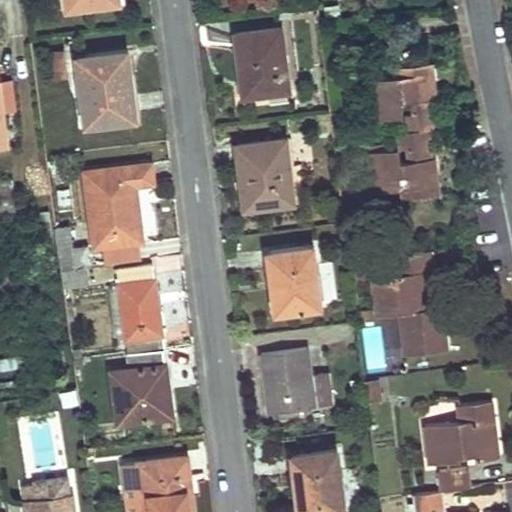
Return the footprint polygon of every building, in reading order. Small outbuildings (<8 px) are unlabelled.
[(283,27),(238,32),(245,94),(290,89),(283,27)] [(345,40),(328,42),(331,64),(347,62),(345,40)] [(66,48),(49,50),(53,78),(70,76),(66,48)] [(128,50),(79,56),(88,124),(123,119),(118,92),(133,90),(128,50)] [(431,63),(424,64),(425,79),(433,78),(431,63)] [(399,76),(370,79),(374,119),(404,116),(402,104),(412,103),(414,114),(407,115),(408,131),(427,129),(436,128),(434,108),(429,108),(428,99),(436,98),(433,78),(425,79),(424,64),(398,67),(399,76)] [(0,73),(0,149),(11,148),(5,111),(1,80),(0,73)] [(12,78),(1,80),(5,111),(17,110),(12,78)] [(133,90),(118,92),(123,119),(137,117),(133,90)] [(408,131),(401,132),(403,149),(410,148),(412,159),(401,161),(400,148),(388,149),(371,152),(369,152),(374,192),(404,188),(406,197),(431,194),(428,178),(436,178),(434,157),(426,158),(425,149),(430,149),(427,129),(408,131)] [(286,138),(239,143),(241,165),(248,163),(254,206),(294,202),(286,138)] [(387,143),(371,145),(371,152),(388,149),(387,143)] [(152,162),(88,171),(94,221),(100,220),(104,244),(139,239),(143,239),(136,183),(154,180),(152,162)] [(248,163),(241,165),(246,207),(254,206),(248,163)] [(428,178),(431,194),(438,194),(436,178),(428,178)] [(14,179),(0,180),(0,204),(17,202),(14,179)] [(0,216),(18,214),(17,202),(0,204),(0,216)] [(100,220),(94,221),(96,245),(104,244),(100,220)] [(139,239),(104,244),(107,265),(142,260),(139,239)] [(91,245),(61,249),(64,270),(87,267),(94,266),(91,245)] [(314,247),(274,251),(279,287),(274,287),(277,312),(322,306),(314,247)] [(394,275),(375,277),(379,316),(402,313),(407,353),(448,349),(443,306),(447,306),(445,288),(429,290),(426,270),(433,269),(431,250),(391,255),(394,275)] [(274,251),(269,251),(274,287),(279,287),(274,251)] [(368,283),(365,258),(354,260),(356,284),(368,283)] [(154,263),(118,268),(120,286),(110,288),(116,336),(126,335),(129,352),(166,347),(157,278),(156,277),(154,263)] [(87,267),(64,270),(66,287),(89,283),(87,267)] [(433,269),(426,270),(429,290),(445,288),(442,268),(433,269)] [(374,309),(359,311),(360,322),(375,320),(374,309)] [(166,347),(129,352),(131,368),(113,370),(120,421),(167,415),(162,382),(170,382),(166,347)] [(310,347),(261,353),(268,411),(275,411),(275,419),(301,416),(300,407),(334,403),(331,372),(312,373),(310,347)] [(170,382),(162,382),(167,415),(174,415),(170,382)] [(461,420),(426,425),(430,462),(461,458),(461,454),(475,453),(475,460),(498,457),(496,439),(491,440),(488,418),(494,418),(492,401),(460,404),(461,420)] [(421,422),(457,415),(455,407),(419,414),(421,422)] [(494,418),(488,418),(491,440),(496,439),(494,418)] [(338,449),(299,454),(304,489),(298,490),(301,511),(311,511),(345,508),(338,449)] [(195,511),(188,454),(123,463),(126,480),(141,478),(144,511),(195,511)] [(299,454),(293,454),(298,490),(304,489),(299,454)] [(467,467),(440,471),(443,489),(470,486),(467,467)] [(144,511),(141,478),(126,480),(130,511),(144,511)] [(443,489),(417,492),(419,511),(430,511),(446,510),(443,489)] [(463,506),(502,499),(501,490),(461,497),(463,506)] [(79,511),(79,507),(45,511),(41,511),(40,498),(28,499),(29,511),(79,511)]
